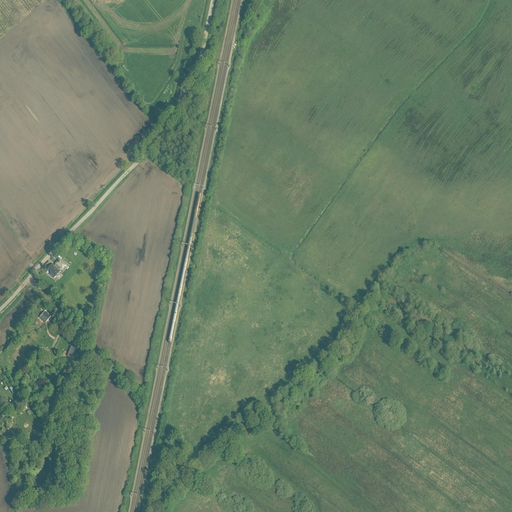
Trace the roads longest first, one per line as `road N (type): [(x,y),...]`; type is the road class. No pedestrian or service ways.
road 1 (unclassified): [(0,310),(176,116),(212,0)]
road 2 (track): [(29,278),(81,347),(139,398)]
